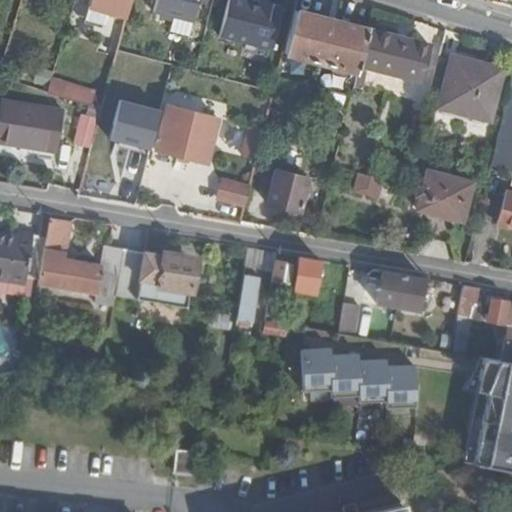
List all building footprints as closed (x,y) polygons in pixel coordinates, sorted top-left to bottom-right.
[(125,19),(129,0),(90,0),(88,8),(125,19)] [(192,23),(198,0),(155,0),(152,12),(173,18),(192,23)] [(271,50),(282,8),(260,2),(260,4),(259,9),(245,5),(246,1),(242,0),(229,0),(220,37),(271,50)] [(283,54),(358,74),(362,59),(369,32),(331,22),(294,12),(283,54)] [(188,40),(192,23),(173,18),(168,34),(188,40)] [(406,42),(369,32),(362,59),(369,61),(367,69),(420,83),(430,48),(406,42)] [(475,66),(450,60),(437,109),(487,121),(500,72),(475,66)] [(511,77),(488,168),(511,174),(511,77)] [(46,94),(90,107),(94,92),(51,78),(46,94)] [(306,100),(309,87),(277,78),(273,92),(306,100)] [(165,110),(119,97),(107,139),(153,151),(165,110)] [(58,114),(0,103),(0,143),(52,153),(58,114)] [(216,119),(165,106),(165,110),(153,151),(206,164),(216,119)] [(91,146),(96,116),(78,112),(73,143),(91,146)] [(243,157),(256,161),(264,130),(250,127),(243,157)] [(358,170),(351,189),(376,199),(384,180),(358,170)] [(308,179),(275,171),(266,203),(300,212),(308,179)] [(470,185),(426,173),(416,211),(462,223),(470,185)] [(217,201),(244,207),(249,189),(222,183),(217,201)] [(511,228),(511,195),(504,193),(495,224),(511,228)] [(37,214),(32,239),(45,241),(49,220),(49,217),(37,214)] [(39,276),(37,284),(94,296),(92,305),(114,309),(124,254),(100,249),(97,267),(75,263),(74,267),(64,265),(64,261),(70,224),(49,220),(45,241),(39,276)] [(45,241),(32,239),(16,236),(15,241),(0,238),(0,300),(5,296),(22,299),(26,274),(39,276),(45,241)] [(271,273),(273,262),(274,255),(261,253),(248,251),(245,269),(265,273),(271,273)] [(124,254),(114,309),(124,311),(129,281),(157,286),(157,289),(189,295),(193,271),(178,268),(179,259),(163,256),(162,260),(124,254)] [(298,259),(293,293),(314,297),(320,263),(298,259)] [(271,273),(268,294),(285,297),(292,266),(273,262),(271,273)] [(237,318),(235,326),(251,329),(259,288),(263,289),(265,273),(245,269),(237,318)] [(374,306),(397,311),(402,278),(380,274),(374,306)] [(402,278),(397,311),(418,314),(423,282),(402,278)] [(511,327),(511,308),(511,304),(488,300),(489,293),(463,288),(457,318),(471,320),(508,327),(511,327)] [(184,310),(139,303),(137,317),(181,324),(184,310)] [(338,335),(353,338),(359,308),(343,305),(338,335)] [(198,325),(234,331),(235,326),(237,318),(200,312),(198,325)] [(457,318),(453,341),(466,343),(471,320),(457,318)] [(261,335),(285,339),(287,327),(263,323),(261,335)] [(501,363),(511,364),(511,327),(508,327),(501,363)] [(329,347),(302,347),(302,387),(330,387),(330,393),(357,393),(358,399),(385,399),(385,405),(413,405),(412,365),(384,365),(384,359),(357,359),(357,353),(329,353),(329,347)] [(511,364),(501,363),(481,360),(476,391),(486,393),(474,464),(511,471),(511,364)] [(19,389),(22,374),(12,372),(2,375),(1,386),(19,389)] [(193,476),(195,456),(176,454),(173,473),(193,476)]
